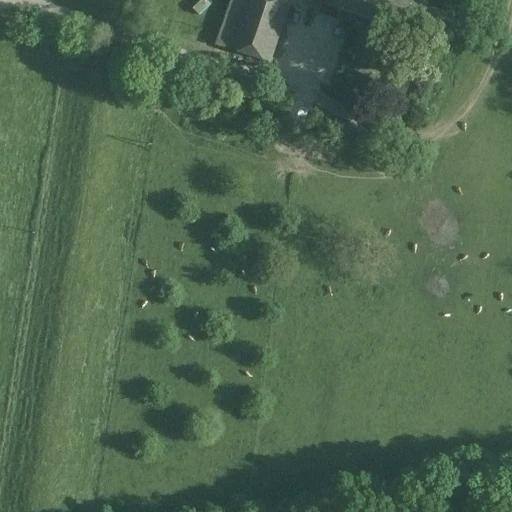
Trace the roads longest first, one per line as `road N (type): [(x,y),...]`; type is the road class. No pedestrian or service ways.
road 1 (unknown): [(123,38),(96,317),(61,511)]
road 2 (unclassified): [(196,58),(27,0)]
